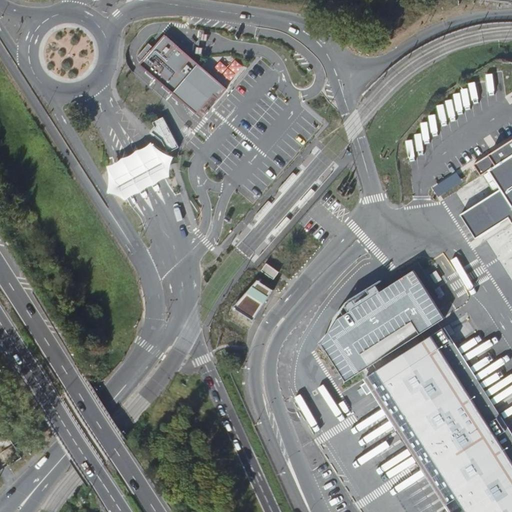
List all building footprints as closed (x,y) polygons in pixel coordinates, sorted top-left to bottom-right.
[(166,33),(141,62),(200,112),(208,102),(216,93),(220,97),(229,86),(166,33)] [(150,43),(138,56),(142,59),(154,46),(150,43)] [(164,116),(154,121),(157,126),(151,132),(163,140),(169,151),(180,146),(164,116)] [(511,138),(474,163),(481,174),(490,169),(501,187),(461,213),(476,237),(509,216),(511,221),(511,138)] [(118,162),(109,164),(111,178),(109,191),(120,193),(128,199),(135,193),(143,191),(149,185),(157,183),(163,177),(172,175),(172,165),(176,155),(163,149),(153,140),(146,146),(138,148),(132,153),(124,156),(118,162)] [(458,170),(434,186),(440,195),(464,180),(458,170)] [(459,309),(429,261),(354,309),(323,343),(347,381),(459,309)] [(279,272),(267,263),(262,270),(274,279),(279,272)] [(249,293),(245,289),(239,296),(243,300),(249,293)] [(454,344),(443,328),(366,377),(392,417),(390,418),(395,426),(397,425),(400,430),(398,431),(403,439),(405,437),(415,452),(413,454),(418,462),(420,460),(452,511),(511,511),(511,437),(483,392),(485,391),(480,383),(478,384),(473,376),(475,375),(470,367),(468,368),(465,365),(467,364),(462,356),(460,357),(453,345),(454,344)]
